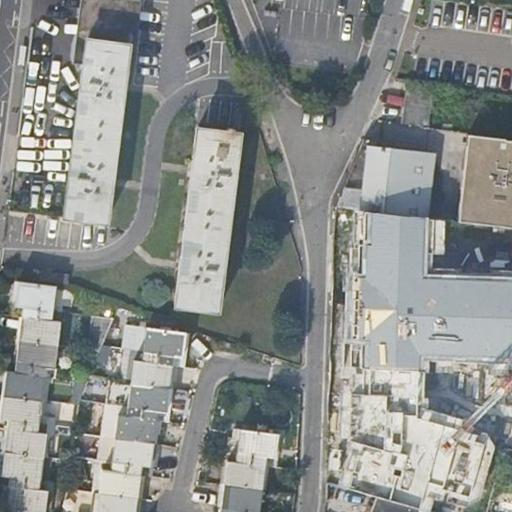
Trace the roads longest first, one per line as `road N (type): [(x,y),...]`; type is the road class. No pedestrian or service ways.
road 1 (unclassified): [(0,258),(116,253),(142,226),(158,131),(171,108),(216,85),(269,84)]
road 2 (residential): [(308,511),(315,162)]
road 3 (residential): [(315,162),(351,123),(397,0)]
